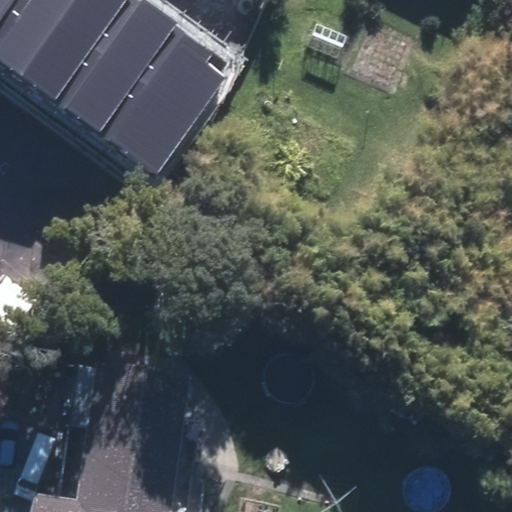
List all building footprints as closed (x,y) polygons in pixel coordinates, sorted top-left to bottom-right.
[(0,0),(0,13),(9,0),(0,0)] [(9,0),(0,13),(0,61),(18,74),(69,0),(9,0)] [(69,0),(18,74),(60,103),(131,0),(69,0)] [(149,0),(131,0),(60,103),(108,136),(185,25),(149,0)] [(237,61),(185,25),(108,136),(159,172),(237,61)] [(511,61),(491,112),(511,121),(511,61)] [(9,500),(6,511),(157,511),(175,381),(68,366),(49,505),(9,500)]
